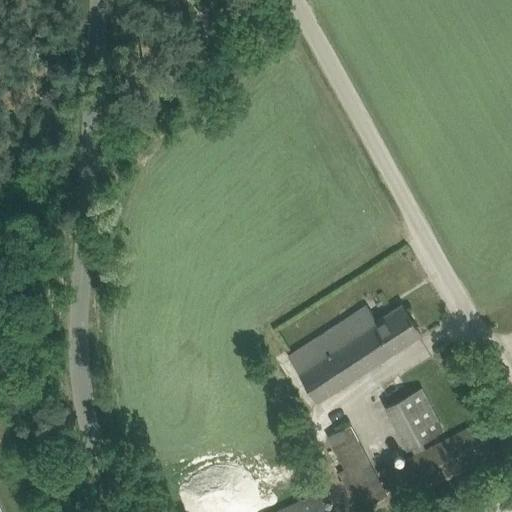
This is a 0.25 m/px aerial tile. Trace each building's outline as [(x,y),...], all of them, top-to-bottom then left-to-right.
[(356,151),(336,165),(353,189),(373,174),(356,151)] [(322,212),(316,201),(309,205),(306,200),(229,246),(239,262),(322,212)] [(421,333),(402,304),(373,323),(363,308),(287,358),(316,402),(421,333)] [(415,455),(386,470),(402,500),(471,463),(494,451),(478,422),(455,434),(426,449),(422,442),(411,448),(415,455)] [(350,423),(327,435),(344,468),(368,455),(350,423)] [(329,511),(321,493),(277,511),(329,511)]
